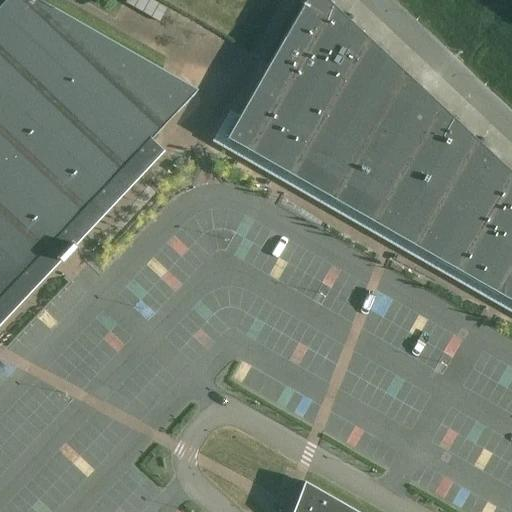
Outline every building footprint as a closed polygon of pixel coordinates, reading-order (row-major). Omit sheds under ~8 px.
[(35,0),(0,0),(0,82),(107,183),(196,88),(35,0)] [(166,8),(152,0),(125,0),(124,2),(159,21),(166,8)] [(227,138),(268,161),(349,19),(328,0),(303,0),(238,114),(237,114),(224,137),(227,138)] [(349,19),(268,161),(309,185),(385,53),(349,19)] [(385,53),(309,185),(372,220),(439,103),(385,53)] [(0,82),(0,207),(44,249),(107,183),(0,82)] [(439,103),(372,220),(434,256),(493,154),(439,103)] [(511,172),(493,154),(434,256),(497,292),(511,265),(511,172)] [(0,207),(0,295),(44,249),(0,207)] [(511,265),(497,292),(511,300),(511,265)] [(289,511),(355,511),(302,481),(289,511)]
